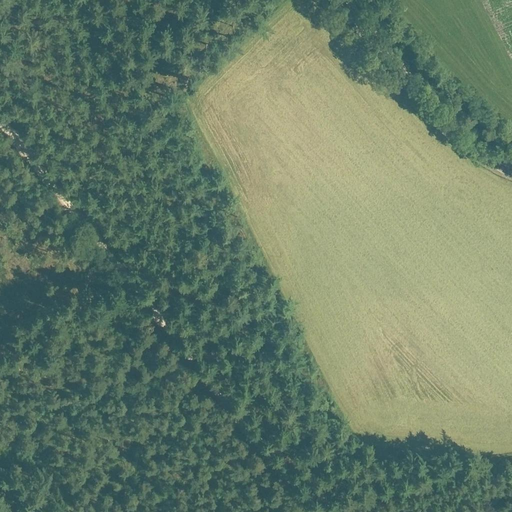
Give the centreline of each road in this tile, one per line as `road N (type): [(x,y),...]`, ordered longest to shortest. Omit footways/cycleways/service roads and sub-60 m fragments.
road 1 (track): [(0,117),(322,511)]
road 2 (tertiary): [(511,172),(453,134),(338,0)]
